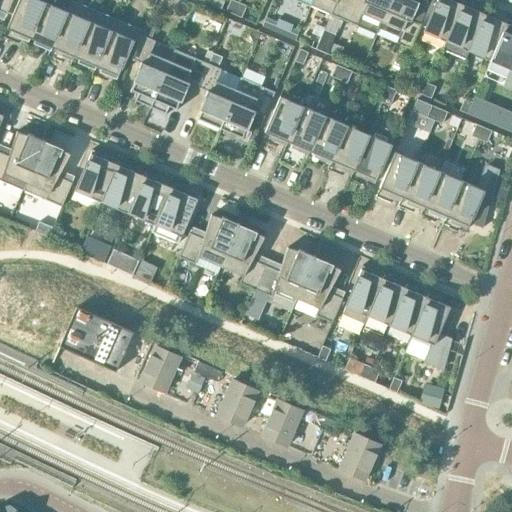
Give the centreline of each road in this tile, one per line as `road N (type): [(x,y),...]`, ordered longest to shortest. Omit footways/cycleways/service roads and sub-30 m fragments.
road 1 (residential): [(510,293),(0,84)]
road 2 (residential): [(417,511),(132,389)]
road 3 (residential): [(472,434),(510,293)]
